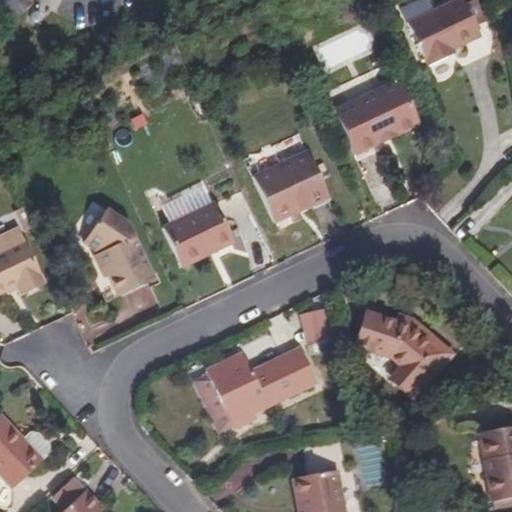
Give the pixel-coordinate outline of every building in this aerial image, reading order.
[(447,58),(445,54),(453,50),(480,37),(475,26),(465,5),(462,0),(457,0),(407,24),(428,67),(447,58)] [(478,0),(474,0),(465,5),(475,26),(489,20),(478,0)] [(419,125),(398,82),(333,112),(353,156),(380,144),(378,140),(392,134),(393,137),(419,125)] [(378,140),(380,144),(393,137),(392,134),(378,140)] [(307,154),(253,178),(273,223),(327,198),(307,154)] [(233,243),(215,204),(171,225),(162,229),(180,267),(233,243)] [(105,212),(82,243),(95,252),(118,298),(153,281),(127,226),(105,212)] [(0,292),(5,291),(15,286),(17,290),(19,295),(41,285),(22,245),(0,255),(0,292)] [(7,295),(17,290),(15,286),(5,291),(7,295)] [(435,377),(452,357),(435,342),(428,347),(409,329),(393,324),(366,315),(355,348),(389,360),(400,369),(392,379),(408,394),(427,371),(435,377)] [(428,347),(435,342),(413,323),(396,316),(393,324),(409,329),(428,347)] [(248,406),(262,399),(266,407),(315,384),(299,350),(250,373),(241,355),(204,374),(231,429),(254,418),(252,414),(248,406)] [(408,394),(415,399),(435,377),(427,371),(408,394)] [(389,382),(412,403),(415,399),(408,394),(392,379),(389,382)] [(248,406),(252,414),(266,407),(262,399),(248,406)] [(0,419),(0,477),(11,490),(47,456),(47,447),(36,435),(29,433),(21,440),(0,419)] [(484,506),(511,503),(511,427),(476,431),(484,506)] [(307,478),(291,481),(297,511),(342,511),(331,452),(303,456),(307,478)] [(96,511),(95,510),(95,504),(85,493),(64,511),(96,511)]
